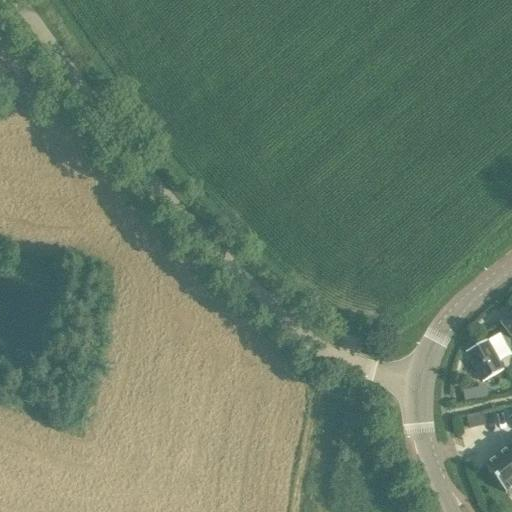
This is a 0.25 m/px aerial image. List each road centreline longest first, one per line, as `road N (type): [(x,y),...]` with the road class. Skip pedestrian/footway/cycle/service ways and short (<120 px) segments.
road 1 (unclassified): [(418,385),(328,353),(247,282),(129,153),(17,0)]
road 2 (unclassified): [(418,385),(445,326),(511,263)]
road 3 (track): [(340,359),(322,452),(322,511)]
road 4 (unclassified): [(453,511),(424,447),(418,385)]
